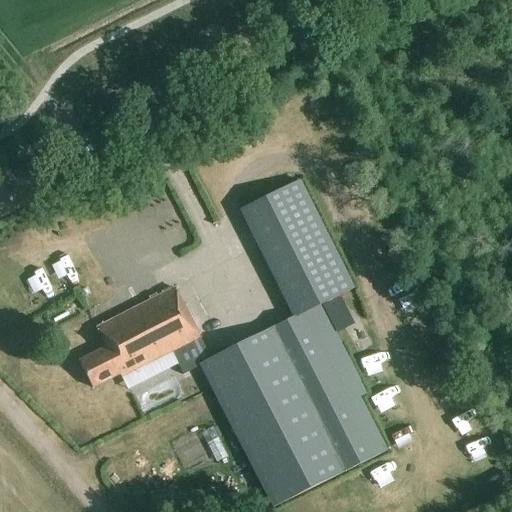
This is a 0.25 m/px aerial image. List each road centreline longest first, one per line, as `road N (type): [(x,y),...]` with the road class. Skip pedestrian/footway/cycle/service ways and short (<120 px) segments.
road 1 (tertiary): [(0,197),(378,0)]
road 2 (track): [(97,511),(0,398)]
